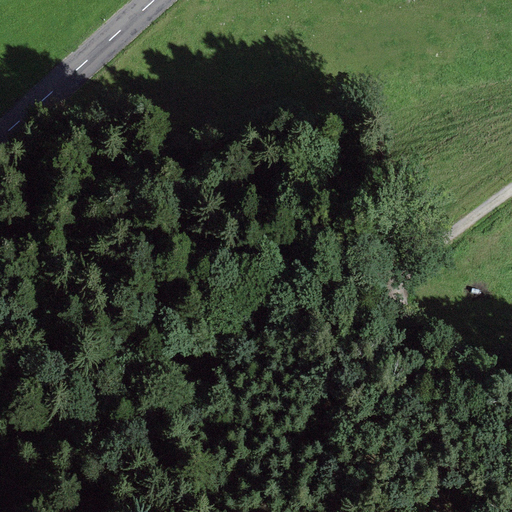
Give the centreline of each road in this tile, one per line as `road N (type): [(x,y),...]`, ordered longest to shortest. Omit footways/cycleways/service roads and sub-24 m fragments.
road 1 (track): [(511,192),(414,260),(389,283),(384,309),(395,331),(428,352),(511,361)]
road 2 (tertiary): [(155,0),(0,137)]
